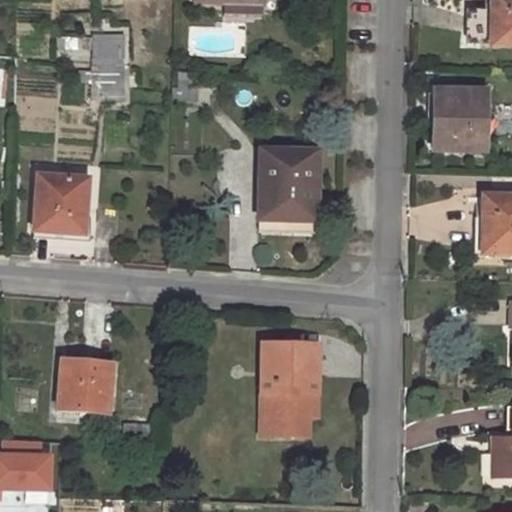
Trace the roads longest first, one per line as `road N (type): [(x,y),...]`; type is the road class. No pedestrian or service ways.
road 1 (residential): [(389,302),(0,274)]
road 2 (residential): [(393,0),(389,302)]
road 3 (residential): [(389,302),(384,511)]
